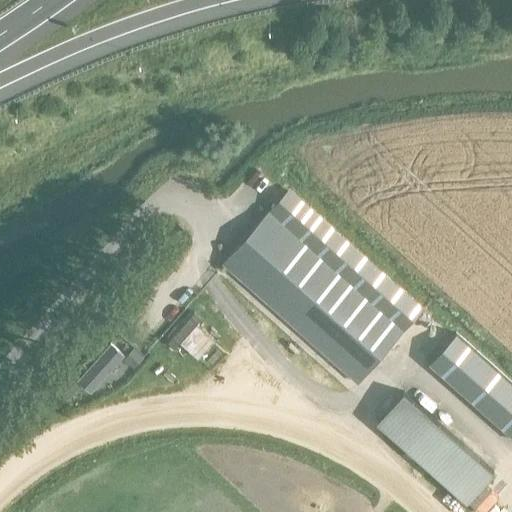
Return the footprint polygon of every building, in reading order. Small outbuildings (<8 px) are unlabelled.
[(421,310),(287,191),(271,209),(224,262),(359,381),(406,329),(421,310)] [(181,338),(199,355),(217,336),(198,319),(181,338)] [(511,381),(456,332),(429,362),(511,434),(511,381)] [(91,391),(125,353),(111,341),(77,379),(91,391)] [(144,356),(134,348),(123,360),(134,369),(144,356)] [(405,391),(379,420),(468,500),(494,471),(405,391)]
